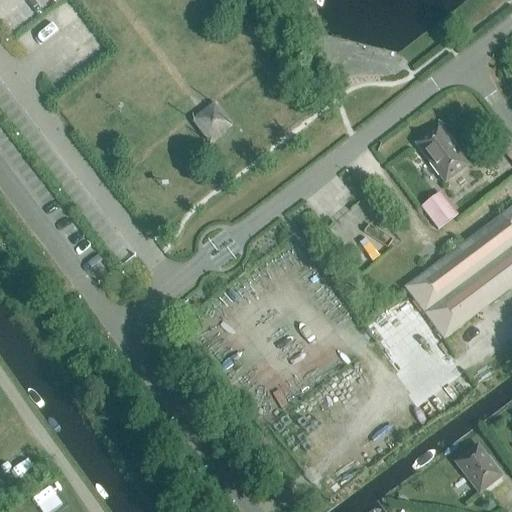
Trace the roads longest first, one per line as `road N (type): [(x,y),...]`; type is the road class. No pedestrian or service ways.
road 1 (unclassified): [(255,511),(118,329),(222,250)]
road 2 (residential): [(222,250),(467,65)]
